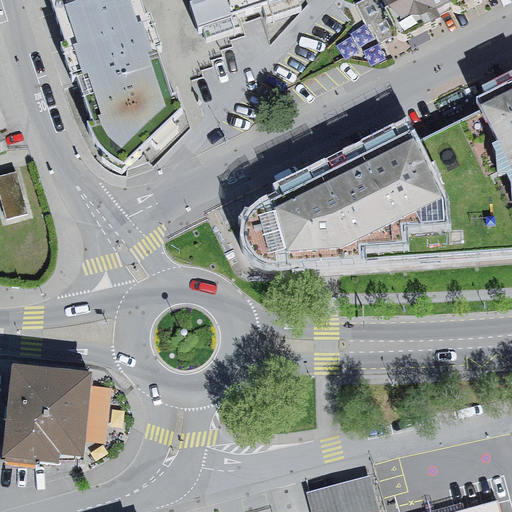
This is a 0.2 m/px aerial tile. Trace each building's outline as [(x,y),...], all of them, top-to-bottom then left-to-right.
[(138,0),(89,0),(53,13),(113,172),(175,117),(138,0)] [(182,0),(200,52),(299,19),(291,0),(182,0)] [(464,0),(376,0),(392,50),(470,9),(464,0)] [(511,92),(467,110),(511,204),(511,92)] [(406,143),(262,219),(279,276),(333,270),(442,212),(406,143)] [(5,209),(25,206),(20,171),(0,174),(5,209)] [(89,382),(5,375),(0,431),(0,470),(80,477),(89,382)] [(377,511),(368,477),(305,494),(310,511),(377,511)]
